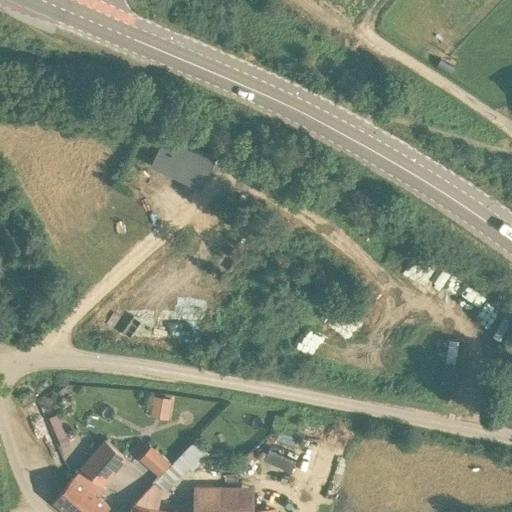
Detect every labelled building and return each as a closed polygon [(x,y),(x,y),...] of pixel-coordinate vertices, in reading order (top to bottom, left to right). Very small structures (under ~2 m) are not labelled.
[(218,138),(171,116),(151,158),(199,180),(218,138)] [(108,176),(119,154),(105,148),(94,169),(108,176)] [(64,231),(107,253),(130,207),(98,190),(85,215),(75,210),(64,231)] [(149,411),(168,414),(172,392),(153,389),(149,411)] [(124,450),(104,432),(73,469),(72,468),(53,492),(77,511),(96,511),(109,497),(98,487),(104,481),(101,478),(124,450)] [(195,432),(154,474),(165,485),(189,461),(192,464),(209,447),(195,432)] [(169,454),(150,438),(139,451),(158,468),(169,454)] [(268,442),(264,453),(290,465),(295,454),(268,442)] [(253,501),(253,479),(193,479),(192,504),(158,497),(160,482),(153,475),(130,497),(127,511),(277,511),(277,501),(253,501)]
